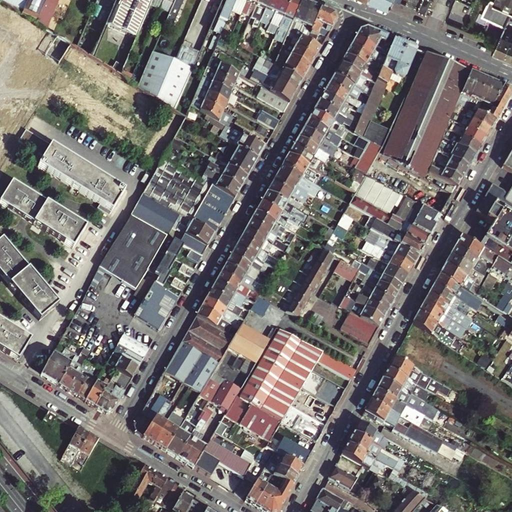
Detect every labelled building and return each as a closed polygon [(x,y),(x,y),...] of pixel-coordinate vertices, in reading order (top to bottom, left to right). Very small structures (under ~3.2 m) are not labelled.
[(2,0),(2,2),(37,25),(47,0),(2,0)] [(62,0),(47,0),(37,25),(45,30),(48,32),(62,0)] [(133,38),(135,39),(153,2),(149,0),(118,0),(107,27),(112,28),(107,40),(122,48),(133,38)] [(193,0),(177,0),(175,7),(169,20),(182,26),(193,0)] [(221,35),(237,0),(228,0),(213,32),(217,34),(221,35)] [(240,18),(243,12),(248,0),(237,0),(245,4),(239,17),(240,18)] [(252,17),(256,9),(259,0),(248,0),(243,12),(252,17)] [(261,20),(262,18),(270,0),(259,0),(256,9),(260,10),(256,18),(261,20)] [(270,0),(262,18),(272,23),(281,0),(270,0)] [(281,0),(272,23),(281,27),(292,0),(281,0)] [(290,31),(293,24),(302,3),(294,0),(292,0),(281,27),(290,31)] [(433,0),(432,0),(421,0),(417,11),(427,15),(433,0)] [(511,12),(511,0),(489,0),(482,15),(506,26),(511,15),(511,12)] [(293,24),(302,28),(312,7),(302,3),(293,24)] [(295,35),(294,38),(307,43),(321,11),(312,7),(302,28),(298,37),(295,35)] [(321,11),(307,43),(320,52),(327,39),(319,34),(323,27),(332,32),(336,24),(334,17),(321,11)] [(493,52),(505,56),(511,38),(511,35),(509,34),(511,26),(511,15),(506,26),(496,45),(493,52)] [(360,33),(356,40),(375,52),(387,59),(394,42),(367,31),(360,33)] [(294,38),(285,43),(315,60),(320,52),(307,43),(294,38)] [(356,40),(351,49),(370,60),(375,52),(356,40)] [(416,52),(394,42),(387,59),(384,68),(380,78),(376,88),(373,95),(371,100),(368,110),(366,114),(357,139),(366,144),(367,143),(382,151),(385,152),(392,136),(372,128),(391,79),(403,84),(416,52)] [(285,43),(281,52),(290,57),(310,69),(315,60),(285,43)] [(139,90),(176,114),(200,55),(184,48),(176,65),(155,55),(139,90)] [(351,49),(345,58),(380,78),(384,68),(370,60),(351,49)] [(423,183),(427,174),(431,165),(436,153),(442,140),(446,131),(449,122),(454,113),(458,102),(459,100),(462,94),(470,75),(425,56),(392,136),(385,152),(383,160),(423,183)] [(278,58),(274,68),(302,83),(310,69),(290,57),(287,64),(278,58)] [(0,89),(13,65),(0,58),(0,89)] [(345,58),(341,67),(368,83),(376,88),(380,78),(345,58)] [(253,70),(255,71),(296,94),(302,83),(274,68),(259,59),(253,70)] [(211,61),(206,71),(235,86),(239,77),(211,61)] [(341,67),(334,78),(353,90),(371,100),(373,95),(364,90),(368,83),(341,67)] [(206,71),(202,80),(231,96),(235,86),(206,71)] [(249,83),(261,90),(289,106),(296,94),(255,71),(249,83)] [(459,100),(458,102),(467,108),(480,79),(470,75),(462,94),(465,95),(462,102),(459,100)] [(334,78),(329,87),(348,98),(353,90),(334,78)] [(467,108),(472,110),(473,107),(476,109),(479,102),(488,83),(480,79),(467,108)] [(202,80),(198,90),(227,105),(231,96),(202,80)] [(483,104),(478,114),(482,116),(495,86),(488,83),(479,102),(483,104)] [(495,86),(482,116),(487,119),(504,89),(495,86)] [(329,87),(323,96),(343,107),(346,103),(366,114),(368,110),(348,98),(329,87)] [(504,89),(487,119),(496,124),(510,99),(508,92),(504,89)] [(198,90),(194,99),(223,115),(227,105),(198,90)] [(257,99),(284,115),(289,106),(261,90),(257,99)] [(323,96),(319,104),(344,119),(347,113),(349,114),(350,111),(343,107),(323,96)] [(223,115),(194,99),(190,107),(226,128),(230,118),(223,115)] [(458,102),(454,113),(490,134),(496,124),(487,119),(482,116),(478,114),(472,110),(467,108),(458,102)] [(319,104),(313,113),(341,129),(346,120),(344,119),(319,104)] [(188,113),(185,120),(196,125),(199,119),(188,113)] [(313,113),(309,122),(335,137),(338,139),(343,130),(341,129),(313,113)] [(449,122),(456,126),(485,143),(490,134),(454,113),(449,122)] [(261,115),(257,122),(274,132),(278,125),(261,115)] [(309,122),(303,131),(323,142),(330,146),(335,137),(309,122)] [(456,126),(451,134),(480,151),(485,143),(456,126)] [(224,142),(229,145),(258,161),(264,150),(251,142),(226,128),(223,133),(231,138),(228,141),(226,140),(224,142)] [(124,192),(26,131),(18,143),(44,158),(38,168),(100,206),(97,210),(109,217),(124,192)] [(303,131),(298,139),(327,156),(330,149),(322,144),(323,142),(303,131)] [(446,131),(442,140),(475,160),(480,151),(451,134),(446,131)] [(298,139),(293,148),(324,166),(325,166),(330,158),(327,156),(298,139)] [(357,139),(352,147),(362,153),(366,144),(357,139)] [(253,140),(251,142),(264,150),(265,147),(253,140)] [(450,162),(444,173),(462,183),(475,160),(442,140),(436,153),(450,162)] [(354,171),(365,179),(382,151),(367,143),(366,144),(362,153),(354,171)] [(219,163),(219,164),(247,179),(258,161),(229,145),(219,163)] [(293,148),(288,157),(308,168),(325,178),(327,175),(320,171),(324,166),(293,148)] [(511,151),(502,169),(511,175),(511,151)] [(288,158),(287,159),(307,170),(308,169),(308,168),(288,157),(288,158)] [(287,159),(282,168),(315,187),(318,183),(320,178),(307,170),(287,159)] [(162,162),(142,196),(214,236),(234,201),(207,186),(162,162)] [(208,165),(205,170),(240,191),(247,179),(219,164),(216,170),(208,165)] [(431,165),(427,174),(457,192),(462,183),(444,173),(442,176),(435,172),(437,168),(431,165)] [(282,168),(277,177),(305,193),(310,196),(312,192),(315,187),(282,168)] [(210,180),(207,186),(234,201),(240,191),(205,170),(202,169),(199,174),(210,180)] [(277,177),(272,186),(291,197),(302,203),(305,205),(306,204),(308,200),(309,198),(303,195),(305,193),(277,177)] [(356,195),(354,197),(389,217),(394,209),(399,211),(394,220),(429,240),(435,229),(433,228),(438,220),(365,179),(360,187),(356,195)] [(85,229),(12,183),(0,204),(73,249),(85,229)] [(355,184),(350,192),(356,195),(360,187),(355,184)] [(272,186),(267,194),(294,210),(297,205),(289,201),(291,197),(272,186)] [(493,225),(478,249),(495,259),(497,260),(510,268),(511,263),(511,204),(507,199),(504,195),(501,193),(491,187),(475,214),(486,221),(493,225)] [(267,194),(261,204),(300,226),(306,216),(300,213),(294,210),(267,194)] [(142,196),(130,218),(166,238),(172,228),(176,230),(179,225),(187,231),(179,245),(201,258),(214,236),(142,196)] [(349,207),(375,222),(423,250),(429,240),(394,220),(389,217),(354,197),(351,203),(349,207)] [(261,204),(256,214),(277,227),(283,230),(285,226),(296,233),(300,226),(261,204)] [(256,214),(251,223),(272,235),(277,227),(256,214)] [(358,225),(343,216),(339,223),(336,227),(352,236),(358,225)] [(130,218),(96,278),(132,298),(146,274),(151,276),(150,279),(155,281),(156,278),(147,273),(166,238),(130,218)] [(369,231),(375,235),(418,259),(423,250),(375,222),(369,231)] [(251,223),(246,232),(267,244),(272,235),(251,223)] [(328,229),(323,240),(328,243),(333,233),(328,229)] [(246,232),(240,241),(265,254),(270,246),(267,244),(246,232)] [(289,233),(284,242),(289,245),(294,236),(289,233)] [(375,235),(369,245),(412,270),(418,259),(375,235)] [(461,238),(455,250),(476,263),(477,260),(490,268),(495,259),(478,249),(461,238)] [(57,305),(2,241),(0,242),(0,274),(39,321),(57,305)] [(240,241),(236,249),(264,265),(267,267),(269,263),(266,262),(268,258),(271,260),(272,258),(265,254),(240,241)] [(279,251),(284,254),(289,245),(284,242),(279,251)] [(412,270),(369,245),(364,243),(360,252),(369,258),(406,279),(412,270)] [(236,249),(231,258),(258,274),(264,265),(236,249)] [(476,263),(455,250),(450,259),(483,279),(489,271),(476,263)] [(279,251),(274,259),(279,262),(284,254),(279,251)] [(322,253),(315,264),(325,270),(332,259),(322,253)] [(231,258),(226,266),(250,281),(264,288),(266,284),(256,278),(258,274),(231,258)] [(364,267),(367,269),(401,289),(406,279),(369,258),(364,267)] [(483,279),(450,259),(445,267),(478,288),(483,279)] [(510,268),(497,260),(495,259),(490,268),(492,269),(490,271),(505,280),(511,269),(510,268)] [(477,260),(476,263),(489,271),(490,268),(477,260)] [(330,281),(347,291),(348,288),(356,273),(340,263),(330,281)] [(315,264),(308,276),(319,282),(325,270),(315,264)] [(226,266),(221,275),(241,287),(245,290),(250,281),(226,266)] [(478,288),(445,267),(441,275),(462,288),(474,296),(478,288)] [(367,269),(363,277),(397,297),(401,289),(367,269)] [(348,288),(352,290),(355,284),(373,294),(373,295),(392,306),(397,297),(363,277),(356,273),(348,288)] [(221,275),(216,283),(236,295),(241,287),(221,275)] [(462,288),(441,275),(440,276),(434,286),(469,308),(478,314),(483,306),(481,304),(472,298),(460,290),(461,289),(462,288)] [(494,278),(489,275),(481,289),(487,292),(494,278)] [(308,276),(302,286),(312,292),(319,282),(308,276)] [(216,283),(211,292),(238,308),(240,309),(244,300),(236,295),(216,283)] [(355,284),(352,290),(356,292),(354,296),(387,315),(392,306),(373,295),(373,294),(355,284)] [(152,285),(134,317),(159,332),(165,322),(177,300),(166,293),(152,285)] [(302,286),(297,295),(307,301),(312,292),(302,286)] [(434,286),(429,296),(472,323),(478,314),(469,308),(434,286)] [(347,291),(344,299),(347,301),(352,290),(348,288),(347,291)] [(352,290),(347,301),(383,322),(387,315),(354,296),(356,292),(352,290)] [(211,292),(206,301),(232,316),(238,308),(211,292)] [(497,309),(504,312),(509,303),(511,301),(511,299),(511,296),(507,293),(497,309)] [(297,295),(292,304),(302,310),(307,301),(297,295)] [(472,323),(429,296),(424,305),(461,329),(464,325),(469,328),(472,323)] [(253,311),(265,316),(270,303),(258,298),(253,311)] [(338,309),(350,316),(378,331),(383,322),(347,301),(344,299),(338,309)] [(206,301),(201,310),(232,328),(234,325),(230,322),(232,316),(206,301)] [(511,309),(511,305),(509,303),(504,312),(503,313),(508,316),(511,309)] [(292,304),(286,315),(296,321),(302,310),(292,304)] [(461,329),(424,305),(419,314),(457,339),(460,341),(466,333),(461,329)] [(201,310),(196,318),(233,340),(238,332),(232,328),(201,310)] [(419,314),(413,325),(450,350),(457,339),(419,314)] [(306,320),(304,325),(317,333),(320,328),(316,326),(320,319),(313,315),(309,322),(306,320)] [(340,333),(369,349),(378,331),(350,316),(340,333)] [(196,318),(182,343),(186,346),(219,364),(227,351),(233,340),(196,318)] [(0,351),(18,363),(31,342),(20,335),(21,332),(10,325),(8,328),(0,322),(0,351)] [(508,324),(498,340),(501,342),(511,326),(508,324)] [(240,329),(238,332),(233,340),(227,351),(255,366),(268,344),(240,329)] [(280,333),(241,401),(281,425),(322,356),(280,333)] [(106,366),(115,372),(131,380),(148,350),(124,336),(106,366)] [(202,398),(212,383),(215,376),(219,364),(186,346),(183,351),(179,348),(163,375),(202,398)] [(53,355),(41,376),(58,387),(76,356),(66,350),(60,359),(53,355)] [(79,359),(76,356),(58,387),(67,393),(80,370),(75,367),(79,359)] [(493,363),(482,356),(476,366),(486,373),(493,363)] [(393,360),(387,370),(431,394),(435,396),(437,392),(445,397),(449,390),(393,360)] [(82,366),(80,370),(67,393),(76,398),(94,368),(90,366),(88,370),(82,366)] [(103,374),(94,368),(76,398),(85,404),(97,384),(103,374)] [(382,380),(426,404),(431,394),(387,370),(382,380)] [(115,372),(109,382),(93,409),(103,415),(112,414),(131,380),(115,372)] [(212,383),(225,389),(229,383),(215,376),(212,383)] [(101,386),(97,384),(85,404),(93,409),(109,382),(105,379),(101,386)] [(443,413),(426,404),(382,380),(376,391),(413,411),(436,424),(443,413)] [(225,389),(214,406),(215,407),(228,414),(237,399),(242,391),(229,383),(225,389)] [(413,411),(376,391),(370,402),(407,421),(413,411)] [(167,402),(160,397),(146,418),(153,422),(166,404),(167,402)] [(241,401),(237,399),(226,418),(269,444),(281,425),(241,401)] [(184,436),(179,432),(165,452),(176,459),(212,405),(207,402),(184,436)] [(370,402),(362,417),(384,429),(385,426),(392,430),(391,432),(435,456),(436,454),(449,461),(450,459),(456,449),(407,421),(370,402)] [(166,404),(142,439),(155,447),(169,426),(162,422),(172,407),(166,404)] [(214,406),(212,405),(176,459),(193,470),(202,455),(206,449),(199,445),(204,437),(200,434),(216,410),(215,407),(214,406)] [(48,413),(42,423),(53,429),(59,419),(48,413)] [(176,416),(169,426),(155,447),(165,452),(179,432),(185,422),(176,416)] [(222,424),(215,435),(222,439),(228,428),(222,424)] [(352,435),(384,452),(386,447),(389,442),(358,425),(352,435)] [(89,435),(79,429),(61,461),(71,467),(89,435)] [(99,441),(89,435),(71,467),(80,472),(97,443),(99,441)] [(352,435),(346,445),(382,465),(392,471),(398,460),(384,452),(352,435)] [(285,441),(277,456),(302,470),(310,455),(285,441)] [(250,468),(210,443),(206,449),(202,455),(193,470),(203,476),(212,461),(242,480),(250,468)] [(382,465),(346,445),(341,455),(377,475),(382,465)] [(464,453),(456,449),(450,459),(458,463),(464,453)] [(274,455),(268,464),(297,480),(302,470),(277,456),(274,455)] [(392,471),(390,475),(394,478),(403,463),(398,460),(392,471)] [(268,464),(263,472),(272,478),(292,489),(297,480),(268,464)] [(159,475),(145,467),(144,469),(119,511),(125,511),(127,510),(130,511),(132,511),(148,485),(151,487),(159,475)] [(356,481),(334,468),(329,477),(351,490),(356,481)] [(263,472),(244,501),(254,507),(269,484),(272,478),(263,472)] [(153,488),(156,490),(162,477),(160,476),(159,475),(151,487),(153,488)] [(168,481),(162,477),(156,490),(142,511),(149,511),(154,504),(168,481)] [(279,511),(292,489),(272,478),(269,484),(277,488),(274,493),(275,494),(264,511),(279,511)] [(374,478),(366,492),(374,497),(382,483),(374,478)] [(176,485),(168,481),(154,504),(162,509),(164,507),(176,485)] [(277,488),(269,484),(254,507),(260,511),(264,511),(275,494),(274,493),(277,488)] [(185,490),(176,485),(164,507),(172,511),(182,496),(185,490)] [(331,494),(322,489),(316,502),(334,511),(409,511),(420,500),(409,494),(392,511),(346,511),(352,504),(343,499),(343,500),(332,493),(331,494)] [(185,511),(191,502),(182,496),(172,511),(185,511)] [(334,511),(316,502),(310,511),(334,511)]
